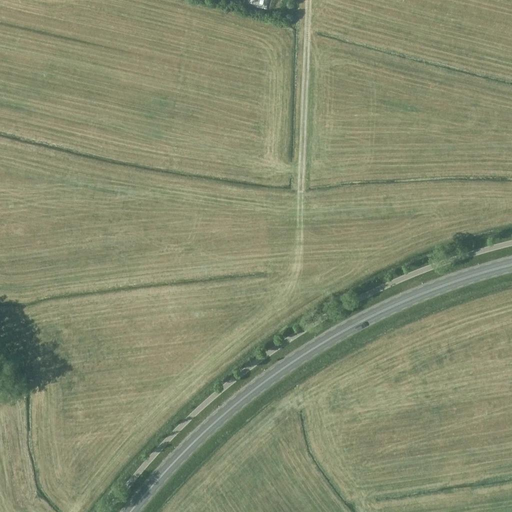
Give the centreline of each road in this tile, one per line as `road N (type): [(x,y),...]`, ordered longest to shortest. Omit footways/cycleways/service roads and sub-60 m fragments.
road 1 (secondary): [(511,266),(436,288),(335,335),(196,439),(132,511)]
road 2 (track): [(299,193),(307,0)]
